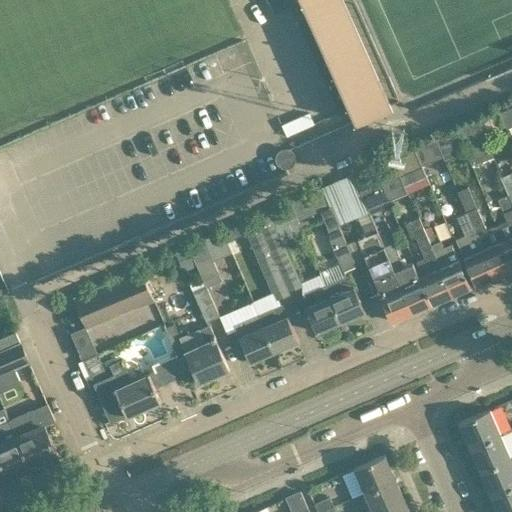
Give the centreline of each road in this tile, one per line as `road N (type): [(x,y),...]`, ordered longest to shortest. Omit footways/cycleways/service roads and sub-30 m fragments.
road 1 (unknown): [(511,82),(22,298)]
road 2 (residential): [(511,298),(501,290),(98,468)]
road 3 (unknown): [(16,267),(0,214),(13,192),(223,89),(248,97),(256,132),(248,154),(219,176)]
road 4 (tertiary): [(215,454),(483,336)]
road 5 (unknown): [(219,176),(16,267)]
road 6 (residential): [(215,454),(253,474),(412,401)]
road 7 (residential): [(459,511),(412,401)]
